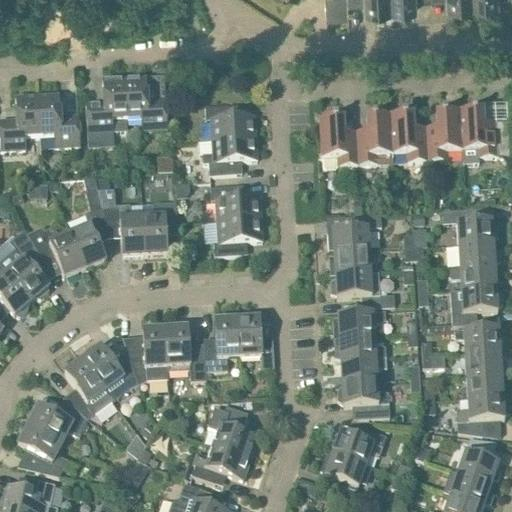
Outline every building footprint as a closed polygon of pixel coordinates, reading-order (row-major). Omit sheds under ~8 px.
[(320,0),(321,20),(341,19),(340,0),(320,0)] [(364,0),(364,6),(365,12),(366,12),(366,14),(368,16),(378,15),(380,13),(380,11),(390,11),(388,0),(364,0)] [(388,0),(390,11),(398,10),(398,12),(400,14),(411,14),(413,12),(412,9),(415,9),(414,0),(388,0)] [(446,0),(446,1),(447,7),(448,7),(448,10),(450,13),(461,12),(463,10),(463,6),(471,6),(471,0),(446,0)] [(471,0),(471,6),(476,5),(477,13),(493,11),(492,4),(496,4),(496,0),(471,0)] [(146,83),(124,84),(126,124),(141,123),(141,135),(167,133),(165,103),(147,104),(146,83)] [(103,107),(85,108),(87,138),(112,137),(127,136),(126,124),(124,84),(102,85),(103,107)] [(39,141),(54,141),(54,152),(80,150),(78,120),(77,120),(60,121),(58,100),(37,101),(39,141)] [(14,103),(16,124),(0,125),(0,155),(25,154),(24,142),(39,141),(37,101),(14,103)] [(464,114),(459,114),(461,154),(463,168),(477,167),(477,162),(498,161),(510,160),(508,126),(483,128),(482,113),(473,113),(473,108),(463,108),(464,114)] [(205,125),(210,124),(211,145),(256,143),(254,120),(232,122),(232,109),(204,111),(205,125)] [(368,119),(366,120),(367,135),(355,135),(357,169),(392,167),(392,158),(389,118),(385,118),(385,115),(382,112),(370,113),(367,116),(368,119)] [(446,155),(461,154),(459,114),(436,115),(437,130),(425,131),(427,165),(447,164),(446,155)] [(325,119),(325,122),(319,123),(322,172),(325,175),(335,175),(337,170),(357,169),(355,135),(344,136),(343,121),(342,121),(341,118),(338,115),(327,116),(325,119)] [(407,166),(427,165),(425,131),(414,132),(413,117),(389,118),(392,158),(407,157),(407,166)] [(257,165),(256,143),(211,145),(212,160),(202,161),(203,169),(208,169),(209,181),(236,179),(235,166),(257,165)] [(159,164),(160,178),(173,177),(172,163),(159,164)] [(90,216),(64,227),(69,238),(84,274),(105,265),(98,249),(97,245),(108,239),(97,193),(95,183),(83,184),(86,194),(85,197),(90,216)] [(210,206),(215,206),(216,227),(261,224),(259,201),(238,203),(237,191),(209,193),(210,206)] [(97,193),(108,239),(120,239),(122,261),(144,260),(142,221),(130,222),(130,208),(115,208),(114,192),(97,193)] [(24,205),(20,196),(10,200),(13,209),(24,205)] [(483,201),(484,211),(494,210),(493,200),(483,201)] [(380,204),(381,218),(394,217),(393,204),(380,204)] [(361,220),(360,205),(352,206),(353,220),(361,220)] [(0,220),(9,221),(10,214),(5,207),(0,210),(0,220)] [(153,221),(142,221),(144,260),(167,258),(166,237),(177,236),(175,207),(152,208),(153,221)] [(456,228),(458,250),(493,248),(493,245),(498,241),(498,231),(492,229),(491,224),(469,225),(469,214),(442,216),(443,229),(456,228)] [(423,218),(412,218),(413,230),(424,229),(423,218)] [(368,255),(367,233),(381,232),(381,220),(353,222),(353,232),(332,234),(332,239),(327,239),(328,254),(333,254),(333,258),(368,255)] [(214,261),(241,259),(241,247),(262,245),(261,224),(216,227),(218,247),(213,247),(214,261)] [(43,232),(26,239),(43,267),(55,262),(63,282),(84,274),(69,238),(59,242),(54,231),(44,235),(43,232)] [(13,253),(0,264),(0,269),(31,306),(36,301),(38,303),(41,303),(49,296),(49,294),(47,292),(48,291),(34,275),(43,267),(26,239),(23,235),(15,242),(9,248),(13,253)] [(403,253),(413,253),(413,240),(402,240),(403,253)] [(500,268),(499,257),(493,255),(493,248),(458,250),(459,273),(494,271),(500,268)] [(414,267),(423,266),(422,252),(413,253),(414,267)] [(403,253),(404,267),(414,267),(413,253),(403,253)] [(381,263),(381,255),(368,255),(333,258),(333,260),(328,260),(329,270),(334,271),(335,280),(370,278),(369,267),(377,267),(381,263)] [(0,304),(10,316),(14,320),(15,319),(17,321),(20,321),(28,314),(28,312),(26,310),(31,306),(0,269),(0,304)] [(447,273),(447,282),(451,285),(460,285),(460,296),(496,293),(494,271),(459,273),(447,273)] [(413,276),(403,277),(404,290),(414,290),(413,276)] [(380,301),(378,278),(370,278),(335,280),(335,283),(330,286),(331,300),(336,302),(336,303),(361,302),(361,315),(394,313),(393,300),(380,301)] [(417,285),(418,298),(427,298),(427,285),(417,285)] [(476,318),(497,316),(497,314),(503,310),(502,300),(496,296),(496,293),(460,296),(450,296),(451,332),(477,331),(476,318)] [(427,298),(418,298),(419,311),(428,310),(427,298)] [(338,335),(339,343),(374,341),(373,329),(381,329),(385,324),(385,316),(372,317),(337,319),(337,322),(332,323),(333,334),(338,335)] [(260,342),(259,322),(237,324),(239,362),(260,361),(261,374),(274,373),(272,349),(272,341),(260,342)] [(204,350),(204,355),(205,378),(228,376),(227,363),(239,362),(237,324),(214,325),(215,349),(204,350)] [(406,326),(407,339),(417,338),(416,325),(406,326)] [(205,378),(204,355),(189,356),(187,332),(165,333),(167,371),(190,370),(191,387),(206,386),(205,378)] [(463,334),(463,335),(454,336),(455,346),(464,347),(464,358),(500,356),(498,332),(463,334)] [(145,360),(128,361),(138,389),(146,386),(167,384),(167,371),(165,333),(142,334),(142,341),(145,360)] [(407,339),(408,352),(418,352),(417,338),(407,339)] [(340,365),(386,363),(385,352),(374,350),(374,341),(339,343),(339,350),(334,351),(334,362),(340,364),(340,365)] [(432,360),(431,347),(421,348),(422,361),(432,360)] [(130,393),(138,389),(128,361),(115,371),(112,367),(100,351),(82,364),(112,406),(130,393)] [(464,358),(466,381),(501,379),(500,356),(464,358)] [(422,361),(422,374),(432,374),(432,360),(422,361)] [(386,363),(340,365),(341,388),(376,386),(376,374),(387,373),(386,363)] [(87,424),(112,406),(82,364),(64,377),(76,394),(78,398),(67,407),(87,424)] [(418,371),(409,371),(409,384),(419,383),(418,371)] [(466,381),(467,403),(502,401),(501,379),(466,381)] [(410,398),(411,398),(420,397),(419,383),(409,384),(410,398)] [(343,408),(343,411),(352,411),(367,410),(368,424),(389,423),(388,399),(377,397),(376,386),(341,388),(342,391),(336,395),(337,405),(343,408)] [(424,394),(424,406),(435,406),(434,393),(424,394)] [(460,416),(456,420),(457,439),(482,442),(481,426),(504,424),(504,423),(509,419),(509,408),(503,404),(502,401),(467,403),(468,415),(460,416)] [(435,406),(424,406),(425,420),(435,420),(435,406)] [(37,410),(27,430),(61,448),(67,437),(79,442),(87,424),(67,407),(59,421),(56,419),(37,410)] [(223,417),(215,415),(208,434),(216,437),(212,451),(250,464),(257,441),(241,436),(247,418),(225,411),(223,417)] [(156,434),(149,427),(141,436),(149,442),(156,434)] [(56,459),(61,448),(27,430),(17,450),(41,462),(34,476),(58,482),(67,464),(56,459)] [(386,441),(363,433),(359,443),(340,436),(332,459),(365,470),(368,461),(378,465),(386,441)] [(224,479),(242,485),(250,464),(212,451),(208,461),(197,457),(192,470),(197,471),(193,483),(220,492),(224,479)] [(424,467),(428,455),(419,451),(415,464),(424,467)] [(491,487),(498,486),(502,476),(497,470),(498,467),(465,455),(457,478),(490,489),(491,487)] [(332,459),(330,463),(325,461),(320,476),(325,478),(324,481),(338,485),(336,492),(334,491),(333,492),(353,499),(355,491),(358,492),(360,486),(366,489),(371,473),(365,470),(332,459)] [(136,467),(127,481),(118,496),(134,500),(151,472),(136,467)] [(400,469),(395,481),(406,484),(410,472),(400,469)] [(417,475),(410,472),(406,484),(413,487),(417,475)] [(457,478),(449,475),(442,497),(450,499),(483,511),(483,510),(490,510),(493,501),(488,496),(490,489),(457,478)] [(8,490),(3,511),(4,511),(51,511),(50,511),(55,489),(19,481),(16,491),(8,490)] [(390,493),(401,497),(406,484),(395,481),(390,493)] [(300,486),(297,495),(315,501),(319,492),(300,486)] [(171,511),(216,511),(213,511),(217,500),(185,488),(178,508),(173,506),(171,511)] [(482,511),(483,511),(450,499),(445,511),(482,511)]
